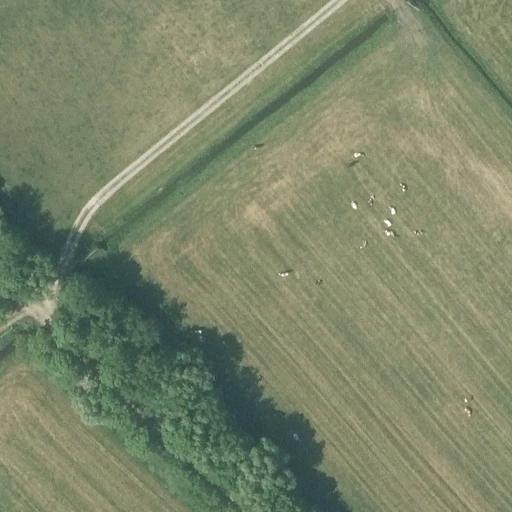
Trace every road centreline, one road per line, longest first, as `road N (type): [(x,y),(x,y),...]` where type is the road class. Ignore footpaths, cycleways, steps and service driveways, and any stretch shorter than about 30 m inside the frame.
road 1 (track): [(29,306),(53,286),(92,208),(119,179),(337,0)]
road 2 (track): [(254,511),(29,306)]
